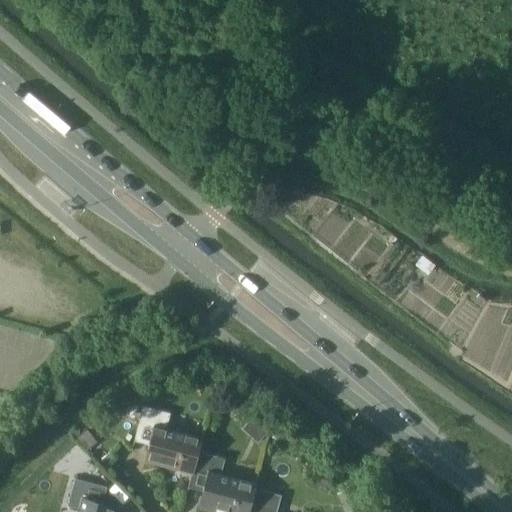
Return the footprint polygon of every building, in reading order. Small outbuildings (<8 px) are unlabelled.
[(421,260),(415,268),(426,276),(432,267),(427,262),(426,263),(421,260)] [(192,472),(198,450),(200,441),(166,431),(171,413),(143,405),(133,440),(150,444),(145,459),(192,472)] [(253,416),(243,427),(258,440),(268,429),(253,416)] [(100,445),(88,430),(78,438),(90,451),(100,445)] [(223,511),(248,511),(252,500),(256,487),(220,477),(226,458),(198,450),(192,472),(188,487),(203,491),(199,505),(223,511)] [(116,511),(118,506),(122,489),(73,476),(65,505),(80,509),(79,511),(116,511)] [(252,500),(248,511),(277,511),(278,508),(252,500)]
